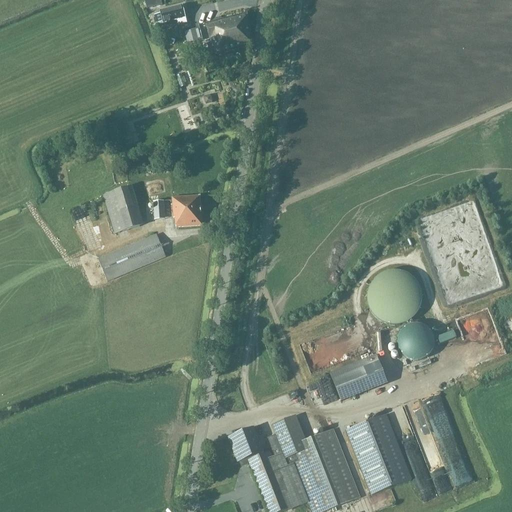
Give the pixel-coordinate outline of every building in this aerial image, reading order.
[(144,0),(146,9),(162,5),(160,0),(144,0)] [(156,18),(160,35),(181,29),(177,13),(156,18)] [(198,26),(199,28),(191,30),(194,42),(202,40),(202,41),(210,40),(212,46),(214,46),(217,55),(249,47),(251,46),(253,44),(253,43),(253,42),(247,13),(198,26)] [(151,167),(153,175),(169,171),(166,163),(151,167)] [(113,172),(116,184),(149,176),(147,168),(125,173),(124,170),(113,172)] [(144,194),(155,191),(153,182),(141,185),(144,194)] [(126,230),(144,225),(136,199),(132,186),(128,188),(114,192),(102,195),(114,234),(126,230)] [(154,220),(165,219),(163,199),(159,199),(158,195),(152,195),(154,220)] [(175,228),(202,226),(200,196),(172,198),(173,219),(175,218),(175,228)] [(85,250),(96,245),(79,207),(68,212),(85,250)] [(437,211),(414,218),(440,303),(488,289),(484,276),(457,284),(447,253),(441,255),(438,244),(431,247),(428,240),(427,234),(436,232),(433,221),(440,219),(437,211)] [(108,282),(144,267),(165,257),(156,235),(98,259),(108,282)] [(402,325),(405,324),(408,322),(411,320),(414,318),(416,315),(418,312),(420,308),(421,305),(422,301),(422,297),(421,293),(420,290),(419,286),(417,283),(414,280),(412,278),(409,276),(406,274),(403,273),(399,272),(396,271),(393,271),(389,272),(386,273),(383,274),(380,276),(376,278),(374,281),(371,284),(369,288),(368,291),(367,295),(367,299),(367,302),(368,306),(369,310),(371,313),(373,316),(376,319),(379,321),(382,323),(385,325),(388,325),(392,326),(395,326),(398,326),(402,325)] [(429,356),(431,354),(432,351),(433,348),(434,345),(434,342),(434,339),(433,336),(432,334),(430,331),(428,329),(426,328),(423,326),(421,325),(418,325),(415,325),(412,325),(409,326),(406,327),(404,329),(402,331),(400,334),(398,337),(397,340),(397,343),(397,346),(398,349),(400,353),(402,355),(404,358),(407,359),(409,361),(412,361),(415,362),(418,361),(421,361),(424,359),(426,358),(429,356)] [(341,402),(388,384),(377,356),(330,374),(341,402)] [(372,496),(411,480),(386,415),(346,431),(372,496)] [(247,459),(267,511),(284,511),(308,503),(311,511),(324,511),(360,498),(333,429),(305,440),(296,416),(272,425),(276,435),(267,438),(274,457),(272,458),(269,451),(263,453),(253,428),(228,437),(238,463),(247,459)] [(422,464),(429,489),(427,490),(425,485),(415,488),(418,497),(442,490),(434,461),(422,464)]
